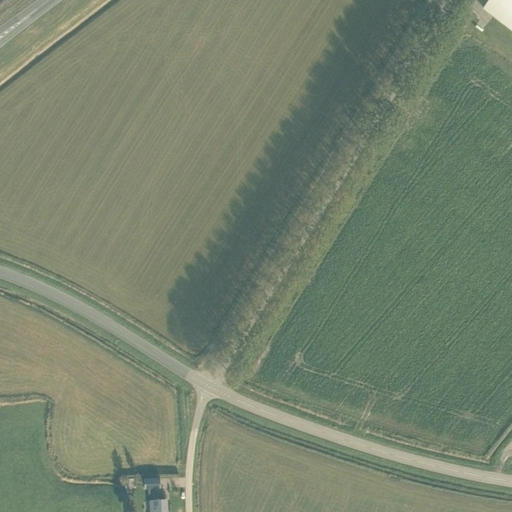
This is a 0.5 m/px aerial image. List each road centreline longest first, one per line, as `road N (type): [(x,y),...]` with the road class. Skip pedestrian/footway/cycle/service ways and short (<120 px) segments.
road 1 (unclassified): [(210,387),(450,0)]
road 2 (secondary): [(511,484),(304,428),(210,387)]
road 3 (secondary): [(0,273),(85,312),(210,387)]
road 4 (unclassified): [(188,511),(193,433),(210,387)]
